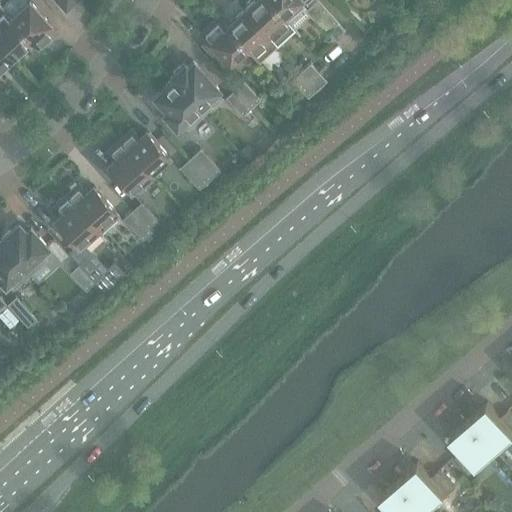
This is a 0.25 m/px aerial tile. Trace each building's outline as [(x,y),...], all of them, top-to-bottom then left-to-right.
[(56,31),(28,0),(11,16),(0,4),(0,5),(38,48),(56,31)] [(295,29),(268,0),(253,0),(244,8),(277,45),(295,29)] [(299,0),(268,0),(295,29),(295,28),(283,15),(299,0)] [(338,21),(318,0),(315,0),(305,10),(326,32),(338,21)] [(38,48),(0,5),(0,42),(12,56),(30,41),(37,49),(38,48)] [(277,45),(244,8),(227,24),(219,16),(259,61),(277,45)] [(259,61),(219,16),(200,33),(228,64),(246,48),(258,62),(259,61)] [(0,67),(12,56),(0,42),(0,76),(3,80),(0,76),(0,67)] [(219,89),(195,62),(193,60),(187,65),(184,62),(170,75),(204,112),(220,98),(216,92),(219,89)] [(326,81),(310,63),(301,71),(317,89),(326,81)] [(317,89),(301,71),(291,79),(308,97),(317,89)] [(204,112),(170,75),(169,75),(172,79),(153,96),(166,110),(162,113),(176,128),(183,122),(187,127),(204,112)] [(260,99),(243,80),(234,88),(251,107),(260,99)] [(251,107),(234,88),(225,97),(242,115),(251,107)] [(169,155),(146,130),(139,137),(132,129),(120,140),(154,178),(155,177),(150,172),(169,155)] [(154,178),(120,140),(108,151),(114,159),(107,165),(130,190),(133,187),(138,192),(154,178)] [(220,171),(200,148),(188,159),(208,181),(220,171)] [(208,181),(188,159),(179,167),(199,189),(208,181)] [(115,210),(93,185),(86,191),(79,184),(67,195),(101,233),(117,218),(112,213),(115,210)] [(101,233),(67,195),(55,206),(61,213),(54,219),(77,245),(80,241),(85,247),(101,233)] [(157,220),(140,201),(131,209),(148,228),(157,220)] [(148,228),(131,209),(122,218),(143,240),(152,232),(148,228)] [(40,253),(48,247),(35,233),(30,227),(25,231),(18,222),(0,238),(0,241),(29,273),(45,259),(40,253)] [(29,273),(0,241),(0,280),(5,285),(8,282),(13,288),(29,273)] [(104,274),(87,256),(78,264),(94,282),(104,274)] [(94,282),(78,264),(69,272),(86,290),(94,282)] [(36,318),(16,295),(6,304),(27,327),(36,318)] [(511,412),(508,408),(499,416),(487,401),(468,418),(494,449),(511,433),(511,412)] [(494,449),(468,418),(449,434),(461,449),(453,456),(468,474),(478,467),(476,465),(494,449)] [(455,487),(439,469),(430,476),(418,461),(399,478),(425,509),(444,493),(446,495),(455,487)] [(421,511),(425,509),(399,478),(379,494),(392,509),(388,511),(421,511)]
